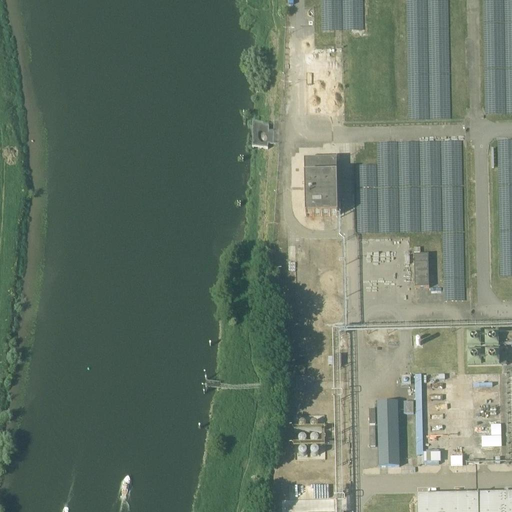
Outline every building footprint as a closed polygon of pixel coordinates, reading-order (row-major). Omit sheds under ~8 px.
[(337,160),(304,161),(306,217),(338,216),(337,160)] [(429,288),(428,257),(428,256),(414,256),(415,289),(429,289),(429,288)] [(511,333),(467,335),(467,367),(507,366),(506,345),(511,345),(511,333)] [(341,366),(341,356),(333,356),(333,359),(329,359),(329,366),(341,366)] [(398,415),(397,405),(397,403),(377,404),(379,468),(399,467),(398,415)] [(414,403),(404,403),(404,405),(404,415),(414,415),(414,403)] [(325,461),(325,433),(325,428),(324,416),(294,417),(295,461),(325,461)] [(491,425),(491,436),(482,437),(482,447),(501,447),(501,425),(491,425)] [(440,454),(423,454),(423,463),(440,463),(440,454)] [(417,511),(511,511),(511,495),(418,497),(417,511)]
